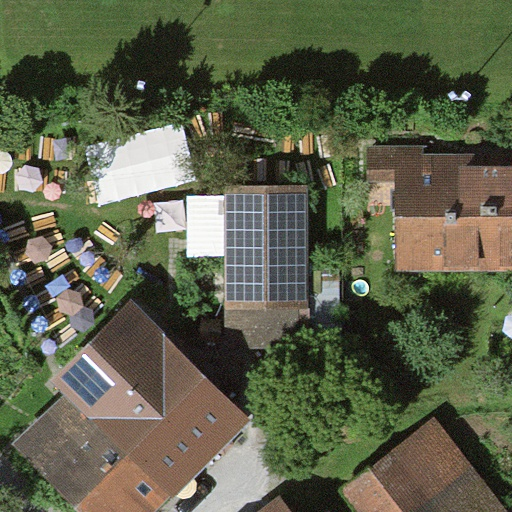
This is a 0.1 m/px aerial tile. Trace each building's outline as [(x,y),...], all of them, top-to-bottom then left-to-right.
[(511,173),(395,173),(394,274),(511,274),(511,173)] [(311,184),(242,183),(239,344),(308,345),(311,184)] [(136,308),(3,444),(73,511),(158,511),(169,501),(201,468),(250,418),(136,308)] [(363,511),(505,511),(435,418),(344,486),(363,511)] [(291,511),(278,496),(258,511),(291,511)]
